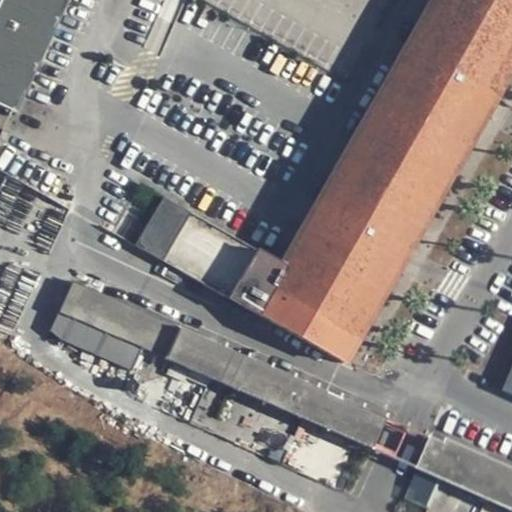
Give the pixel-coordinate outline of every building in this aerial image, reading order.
[(0,0),(0,104),(12,111),(20,94),(63,0),(0,0)] [(511,0),(418,0),(274,249),(160,192),(152,206),(133,241),(346,364),(511,63),(511,0)] [(367,446),(382,414),(69,277),(46,330),(129,366),(138,345),(367,446)] [(511,358),(502,382),(511,386),(511,358)] [(439,436),(426,431),(413,462),(511,505),(511,462),(442,431),(439,436)] [(428,506),(434,480),(412,475),(405,500),(428,506)]
